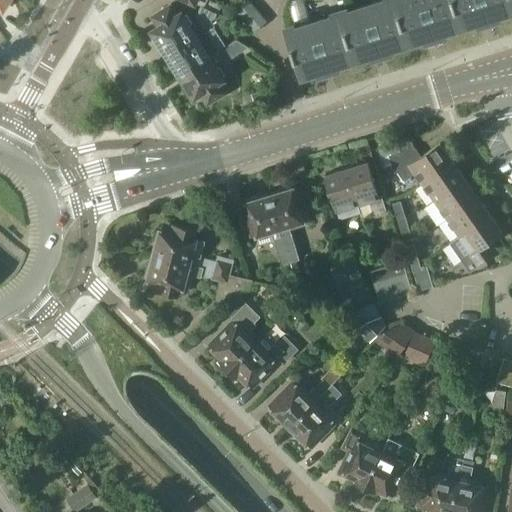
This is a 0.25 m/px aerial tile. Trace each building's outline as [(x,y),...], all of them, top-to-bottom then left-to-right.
[(0,0),(0,9),(1,10),(3,7),(6,6),(9,2),(7,0),(0,0)] [(218,13),(222,5),(211,0),(191,0),(199,4),(201,5),(218,13)] [(340,10),(355,59),(372,54),(373,57),(394,51),(393,48),(409,43),(395,0),(386,0),(349,11),(347,8),(340,10)] [(446,31),(463,26),(454,0),(395,0),(409,43),(426,37),(427,41),(429,40),(447,35),(446,31)] [(511,0),(454,0),(463,26),(479,21),(480,24),(500,18),(499,15),(511,10),(511,0)] [(267,21),(254,6),(249,1),(238,12),(255,31),(267,21)] [(179,72),(180,74),(210,56),(224,47),(213,30),(216,28),(214,24),(212,20),(213,19),(218,13),(201,5),(199,4),(195,13),(198,18),(189,23),(182,11),(178,14),(171,4),(154,15),(160,24),(152,30),(154,32),(153,36),(156,41),(160,42),(173,62),(172,66),(175,71),(179,72)] [(340,64),(355,59),(340,10),(333,12),(334,16),(295,28),(294,24),(286,27),(301,76),(319,71),(320,74),(340,68),(340,64)] [(213,19),(212,20),(214,24),(216,28),(231,18),(218,13),(213,19)] [(224,79),(217,68),(250,47),(237,39),(224,47),(210,56),(180,74),(187,85),(186,88),(190,94),(193,94),(194,97),(202,93),(208,103),(226,92),(219,82),(224,79)] [(275,87),(252,94),(255,104),(263,101),(271,99),(272,99),(278,97),(275,87)] [(423,183),(453,161),(441,143),(421,156),(415,147),(390,155),(393,165),(404,181),(416,173),(423,183)] [(453,161),(423,183),(435,200),(466,179),(453,161)] [(359,205),(370,201),(374,214),(387,210),(382,195),(380,196),(369,162),(348,169),(359,205)] [(359,205),(348,169),(327,175),(340,219),(361,212),(359,205)] [(435,200),(448,218),(478,196),(466,179),(435,200)] [(296,188),(272,195),(291,260),(300,258),(290,226),(306,221),(296,188)] [(281,263),(291,260),(272,195),(247,203),(257,236),(271,232),(281,263)] [(460,236),(491,214),(478,196),(448,218),(460,236)] [(393,203),(395,209),(398,220),(406,217),(401,201),(393,203)] [(504,232),(491,214),(460,236),(472,253),(466,258),(474,269),(498,252),(491,241),(504,232)] [(411,233),(406,217),(398,220),(403,235),(411,233)] [(162,229),(155,254),(220,272),(219,280),(221,281),(229,283),(231,275),(230,274),(234,260),(218,255),(216,261),(206,258),(210,241),(193,237),(195,229),(180,225),(178,233),(162,229)] [(406,247),(411,262),(419,260),(414,244),(406,247)] [(155,254),(149,280),(164,284),(162,292),(178,296),(180,289),(184,290),(188,273),(201,276),(213,279),(219,280),(220,272),(155,254)] [(336,284),(358,277),(353,262),(354,262),(352,256),(329,264),(336,284)] [(411,262),(416,278),(420,290),(434,286),(427,265),(421,267),(419,260),(411,262)] [(396,281),(401,296),(412,293),(402,261),(383,267),(388,283),(396,281)] [(388,283),(383,267),(370,271),(380,303),(401,296),(396,281),(388,283)] [(221,281),(217,297),(228,308),(240,296),(241,297),(254,284),(254,283),(253,280),(231,275),(229,283),(221,281)] [(238,321),(213,347),(220,354),(217,357),(229,368),(256,342),(252,338),(255,335),(250,330),(256,324),(254,322),(260,316),(241,297),(240,296),(228,308),(226,310),(238,321)] [(371,342),(379,333),(386,326),(383,319),(382,316),(367,321),(358,309),(348,319),(371,342)] [(410,341),(408,340),(414,331),(402,323),(381,332),(376,338),(389,348),(387,351),(390,353),(387,357),(394,362),(397,358),(410,341)] [(410,341),(411,342),(404,357),(425,366),(436,340),(415,331),(415,332),(414,331),(408,340),(410,341)] [(256,342),(229,368),(241,380),(243,377),(251,385),(282,354),(288,361),(300,349),(286,335),(278,343),(268,334),(258,344),(256,342)] [(471,381),(471,383),(470,383),(470,384),(477,386),(478,387),(487,353),(471,349),(470,350),(471,350),(463,370),(464,371),(464,370),(466,371),(468,372),(469,374),(470,376),(471,377),(471,379),(471,381)] [(498,382),(510,385),(511,376),(511,360),(504,358),(498,382)] [(272,408),(291,426),(341,374),(336,369),(325,381),(323,379),(314,388),(315,389),(309,396),(297,384),(272,408)] [(449,388),(453,378),(439,373),(433,391),(445,395),(446,396),(449,388)] [(332,383),(291,426),(310,445),(334,421),(323,410),(328,405),(329,407),(337,399),(333,395),(338,390),(332,383)] [(446,396),(445,395),(441,408),(453,412),(460,392),(449,388),(446,396)] [(504,411),(505,402),(506,393),(496,392),(493,410),(504,411)] [(381,451),(367,444),(361,441),(365,432),(354,426),(352,430),(343,447),(354,452),(344,471),(354,476),(352,480),(365,486),(381,451)] [(400,449),(386,442),(381,451),(365,486),(379,493),(381,489),(390,494),(405,463),(414,443),(416,438),(408,435),(406,439),(405,439),(400,449)] [(422,491),(418,505),(426,507),(426,508),(429,509),(429,511),(441,511),(442,511),(444,511),(452,511),(464,459),(454,457),(453,464),(450,466),(447,478),(429,474),(426,491),(422,491)] [(464,459),(452,511),(478,511),(481,504),(483,504),(486,492),(483,491),(484,486),(470,483),(474,466),(475,461),(464,459)] [(67,498),(76,511),(98,497),(93,490),(99,485),(94,480),(89,484),(88,484),(67,498)]
